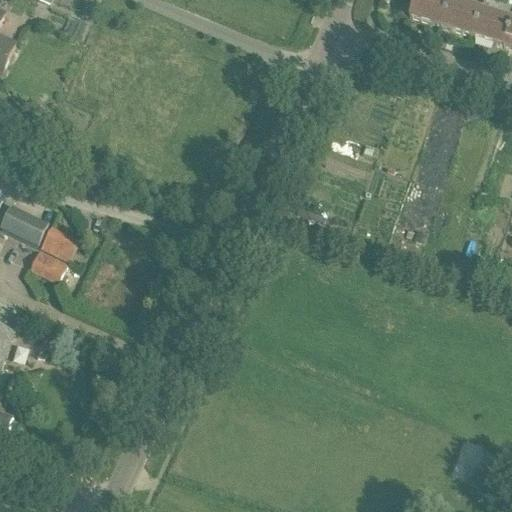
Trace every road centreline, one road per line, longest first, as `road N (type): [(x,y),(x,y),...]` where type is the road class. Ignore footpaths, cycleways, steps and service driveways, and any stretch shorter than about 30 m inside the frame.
road 1 (secondary): [(118,511),(324,80)]
road 2 (unknown): [(240,256),(0,175)]
road 3 (residential): [(324,80),(127,0)]
road 4 (residential): [(511,95),(338,40)]
